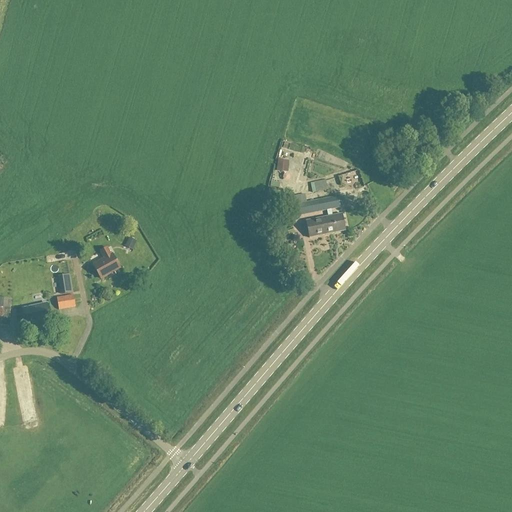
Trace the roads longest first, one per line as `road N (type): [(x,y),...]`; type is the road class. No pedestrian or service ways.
road 1 (secondary): [(185,467),(439,184),(511,115)]
road 2 (unclassified): [(185,467),(58,351),(22,340),(0,347)]
